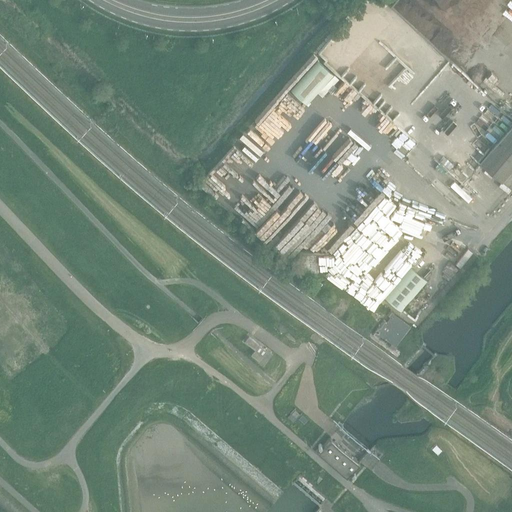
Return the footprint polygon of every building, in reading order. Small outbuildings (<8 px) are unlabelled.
[(380,26),(380,23),(379,20),(378,18),(377,16),(375,14),(372,12),(370,12),(367,11),(364,11),(361,12),(358,13),(355,15),(353,17),(352,20),(351,23),(351,26),(351,29),(352,31),(353,34),(355,36),(358,38),(360,39),(363,40),(365,40),(369,40),(371,39),(374,38),(376,36),(378,34),(379,31),(380,28),(380,26)] [(360,56),(360,53),(359,50),(357,47),(355,44),(353,42),(350,41),(347,40),(345,40),(342,40),(338,41),(335,42),(333,44),(330,47),(329,50),(328,52),(328,55),(328,59),(329,62),(330,65),(332,67),(334,69),(338,71),(343,72),(346,72),(350,71),(352,69),(355,67),(357,65),(359,62),(360,59),(360,56)] [(316,59),(290,88),(306,102),(333,73),(316,59)] [(334,74),(317,92),(322,96),(338,78),(334,74)] [(361,113),(371,106),(358,87),(352,91),(360,102),(356,105),(361,113)] [(501,182),(511,169),(511,126),(480,163),(501,182)] [(454,181),(450,186),(468,202),(472,198),(454,181)] [(313,195),(298,212),(301,214),(290,226),(296,231),(301,226),(303,228),(323,204),(313,195)] [(404,267),(412,259),(405,251),(397,259),(404,267)] [(410,266),(384,296),(401,310),(427,280),(410,266)] [(379,325),(372,336),(377,339),(380,337),(384,340),(383,342),(386,344),(387,342),(390,345),(388,349),(394,353),(397,349),(395,348),(411,326),(394,315),(395,313),(390,311),(387,314),(386,316),(389,318),(387,321),(386,322),(383,320),(379,325)] [(259,361),(267,351),(248,336),(244,341),(255,350),(251,354),(259,361)] [(330,437),(323,445),(317,452),(347,478),(352,471),(360,462),(330,437)] [(355,473),(352,471),(347,478),(348,479),(352,475),(353,476),(355,473)]
